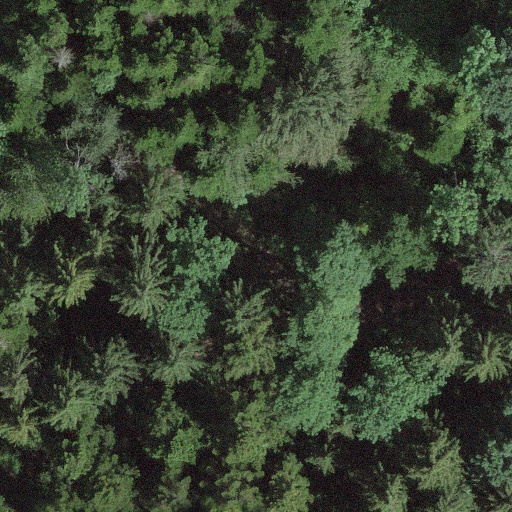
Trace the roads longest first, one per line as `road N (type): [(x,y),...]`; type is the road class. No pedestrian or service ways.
road 1 (track): [(511,372),(308,277),(52,86),(0,79)]
road 2 (track): [(511,234),(294,325),(129,359),(0,407)]
